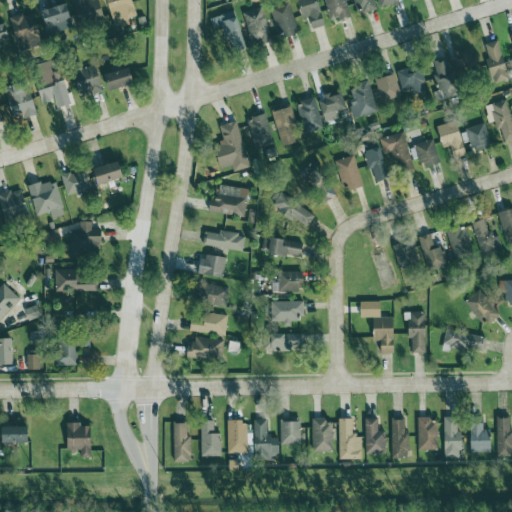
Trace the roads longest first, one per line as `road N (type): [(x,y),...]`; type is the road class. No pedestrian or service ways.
road 1 (residential): [(0,161),(511,2)]
road 2 (residential): [(118,389),(511,382)]
road 3 (tertiary): [(160,388),(199,98),(202,0)]
road 4 (tertiary): [(160,0),(158,113),(126,334)]
road 5 (residential): [(343,385),(345,234),(379,211),(511,172)]
